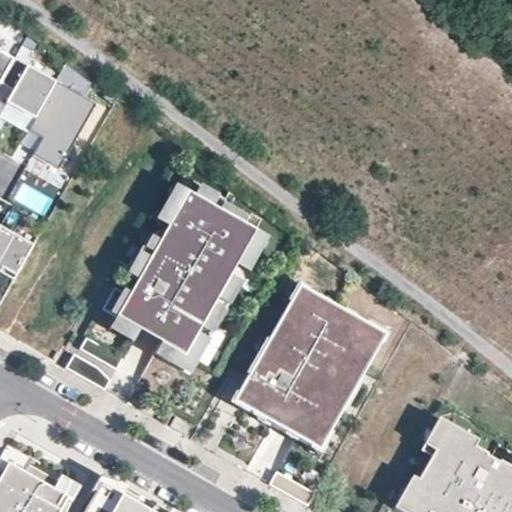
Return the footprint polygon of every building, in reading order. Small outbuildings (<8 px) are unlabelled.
[(0,79),(3,74),(12,59),(0,51),(0,79)] [(12,59),(3,74),(17,82),(5,103),(33,119),(55,80),(12,59)] [(95,102),(55,80),(33,119),(27,129),(43,138),(33,155),(58,169),(95,102)] [(167,229),(187,194),(175,187),(155,222),(167,229)] [(255,233),(187,194),(167,229),(162,237),(141,275),(137,281),(128,297),(114,289),(102,310),(116,318),(138,331),(160,343),(164,345),(184,357),(229,277),(235,267),(255,233)] [(32,246),(0,228),(0,267),(15,276),(32,246)] [(141,275),(162,237),(151,230),(130,268),(141,275)] [(267,240),(255,233),(235,267),(248,274),(267,240)] [(0,273),(12,281),(15,276),(0,267),(0,273)] [(242,285),(229,277),(184,357),(164,345),(156,358),(190,376),(242,285)] [(308,289),(297,282),(286,301),(288,303),(297,308),(306,292),(308,289)] [(247,376),(238,391),(247,396),(240,408),(247,411),(271,425),(295,438),(309,447),(320,428),(328,432),(340,413),(331,408),(348,378),(357,383),(379,344),(358,333),(363,324),(306,292),(297,308),(288,303),(267,341),(275,346),(256,381),(247,376)] [(131,343),(138,331),(116,318),(108,330),(131,343)] [(387,335),(365,322),(358,333),(379,344),(381,346),(387,335)] [(122,359),(86,338),(80,350),(116,370),(122,359)] [(264,340),(244,375),(247,376),(256,381),(275,346),(264,340)] [(110,381),(96,369),(73,355),(65,369),(104,391),(110,381)] [(348,378),(331,408),(340,413),(342,414),(359,384),(357,383),(348,378)] [(240,408),(247,396),(238,391),(237,393),(234,392),(228,404),(239,410),(240,408)] [(185,435),(191,426),(175,417),(170,426),(185,435)] [(476,449),(479,444),(441,422),(426,448),(434,453),(446,432),(476,449)] [(328,432),(320,428),(309,447),(308,449),(318,455),(331,434),(328,432)] [(418,481),(406,502),(424,511),(511,511),(511,469),(476,449),(446,432),(434,453),(418,481)] [(0,511),(69,511),(74,505),(0,463),(0,511)] [(307,507),(314,494),(276,473),(269,485),(307,507)] [(424,511),(406,502),(418,481),(411,478),(393,509),(399,511),(424,511)] [(155,511),(98,479),(79,511),(155,511)]
